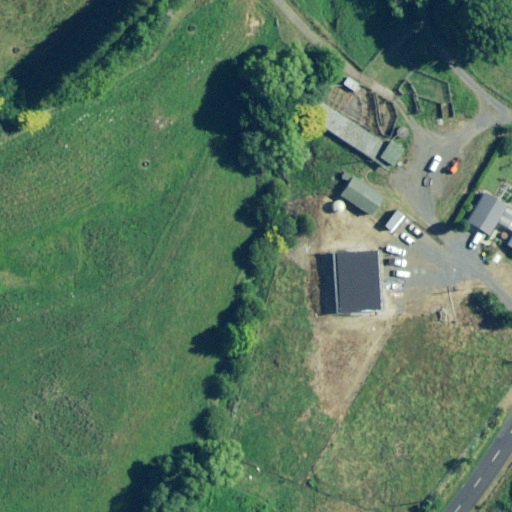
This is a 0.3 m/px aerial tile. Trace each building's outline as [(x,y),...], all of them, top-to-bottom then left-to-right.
[(361,85),(348,77),(344,84),(356,92),(361,85)] [(388,139),(330,101),(316,122),(376,161),(379,158),(390,165),(402,148),(388,139)] [(383,196),(352,177),(340,195),(371,215),(383,196)] [(511,211),(506,207),(507,205),(485,192),(468,221),(490,234),(498,221),(511,228),(511,240),(509,246),(511,247),(511,211)] [(391,234),(359,215),(354,223),(346,218),(327,252),(367,275),(391,234)]
